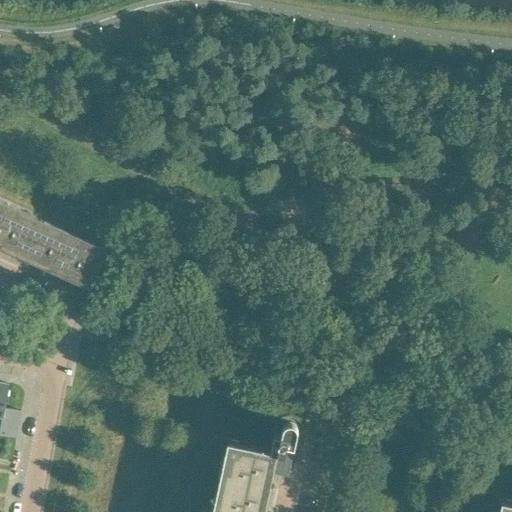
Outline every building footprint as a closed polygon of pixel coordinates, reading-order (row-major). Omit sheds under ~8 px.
[(42,220),(0,200),(0,244),(25,256),(42,220)] [(108,250),(42,220),(25,256),(52,268),(51,270),(63,276),(64,274),(90,285),(89,288),(90,288),(108,250)] [(0,423),(0,434),(16,437),(21,410),(5,407),(10,384),(0,381),(0,416),(1,417),(0,423)] [(280,435),(274,434),(270,450),(228,441),(213,511),(257,511),(266,471),(288,476),(298,432),(298,431),(298,430),(298,428),(298,427),(297,426),(296,425),(295,424),(294,423),(292,422),(291,422),(289,422),(287,422),(285,423),(284,424),(283,425),(282,427),(282,428),(280,435)] [(511,511),(511,503),(502,501),(499,511),(511,511)]
